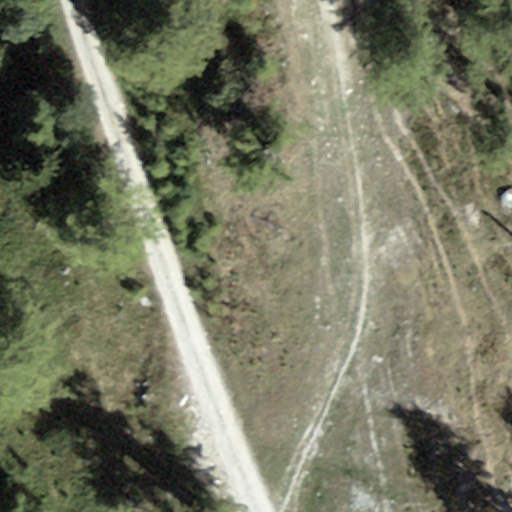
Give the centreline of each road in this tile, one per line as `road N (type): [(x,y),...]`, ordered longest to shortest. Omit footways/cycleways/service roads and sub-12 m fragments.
road 1 (track): [(264,511),(183,328),(76,0)]
road 2 (track): [(295,0),(363,242),(368,336)]
road 3 (track): [(289,511),(368,336)]
